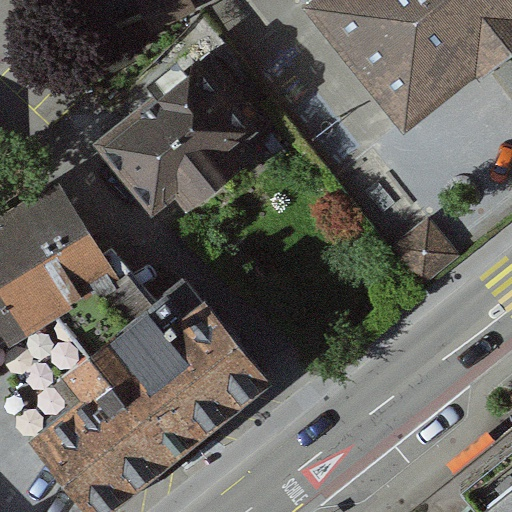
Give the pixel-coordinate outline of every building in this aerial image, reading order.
[(511,0),(310,0),(309,2),(404,120),(476,62),(481,68),(511,44),(511,42),(511,0)] [(210,52),(101,140),(152,203),(174,185),(186,200),(238,158),(226,143),(260,115),(210,52)] [(90,259),(43,192),(0,217),(0,339),(53,309),(88,354),(57,380),(77,401),(36,437),(96,511),(265,375),(205,299),(180,280),(158,298),(112,244),(90,259)] [(429,220),(396,248),(423,280),(455,252),(429,220)] [(511,511),(511,459),(481,482),(503,511),(511,511)]
